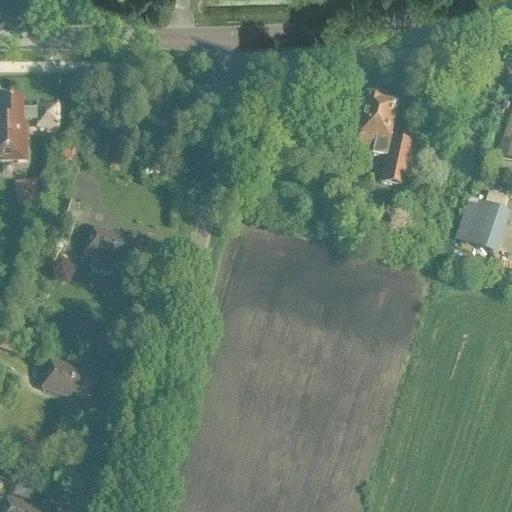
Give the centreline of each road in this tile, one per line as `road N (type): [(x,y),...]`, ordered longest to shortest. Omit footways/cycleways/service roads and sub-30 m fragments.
road 1 (unclassified): [(123,511),(206,201),(219,45)]
road 2 (secondary): [(219,45),(314,35),(458,0)]
road 3 (secondary): [(0,45),(219,45)]
